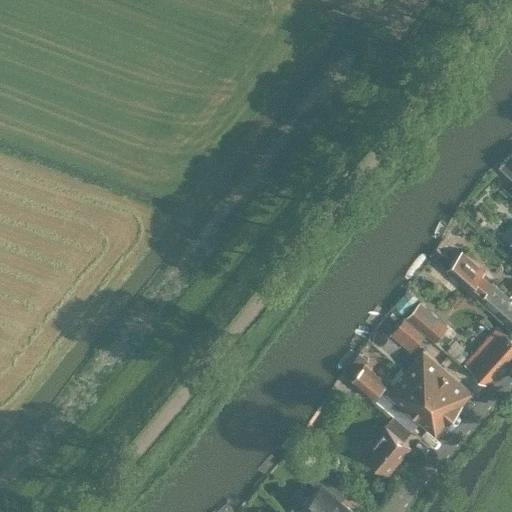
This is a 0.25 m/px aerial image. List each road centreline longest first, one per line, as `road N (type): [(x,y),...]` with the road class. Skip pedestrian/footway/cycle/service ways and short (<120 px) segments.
road 1 (unclassified): [(88,511),(501,0)]
road 2 (unclassified): [(383,511),(511,372)]
